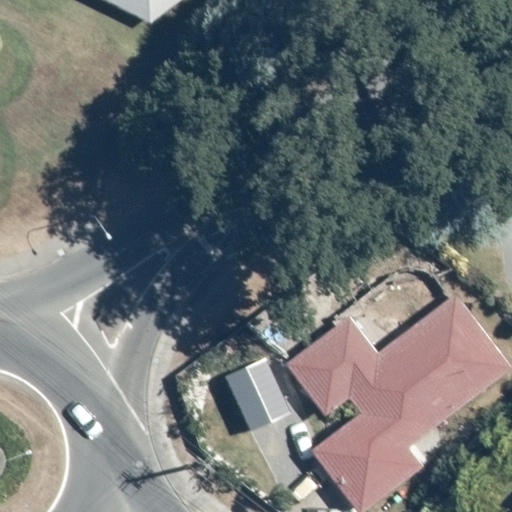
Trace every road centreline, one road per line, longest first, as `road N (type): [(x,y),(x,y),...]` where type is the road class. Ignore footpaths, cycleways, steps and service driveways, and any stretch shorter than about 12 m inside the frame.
road 1 (residential): [(237,197),(508,0)]
road 2 (residential): [(0,305),(237,197)]
road 3 (residential): [(237,197),(91,400)]
road 4 (secondary): [(0,324),(39,339),(70,366),(91,400)]
